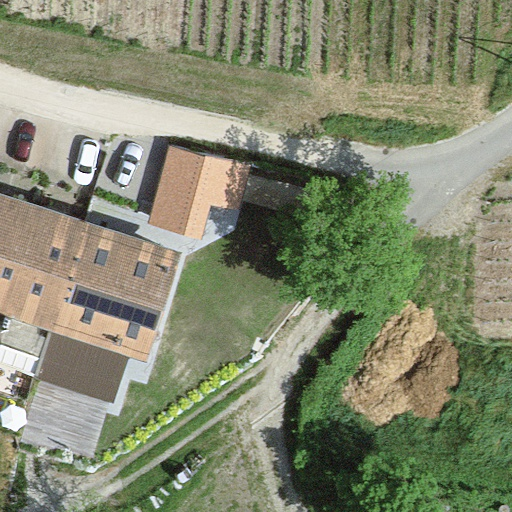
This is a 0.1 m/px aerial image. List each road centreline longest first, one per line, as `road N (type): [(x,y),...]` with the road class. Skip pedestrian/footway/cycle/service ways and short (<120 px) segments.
road 1 (track): [(444,173),(112,114),(0,79)]
road 2 (track): [(444,173),(358,265),(286,374),(279,456),(297,511)]
road 3 (track): [(304,339),(64,511)]
